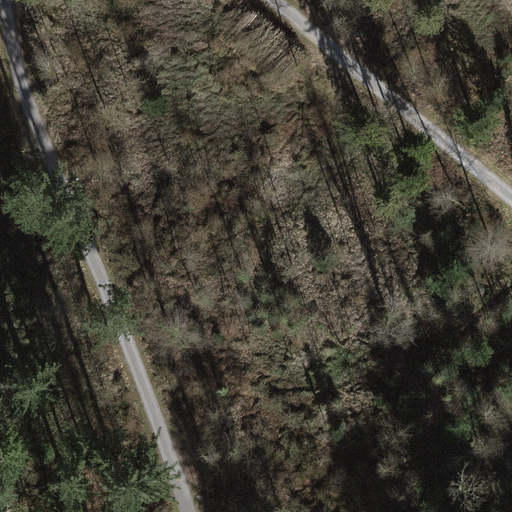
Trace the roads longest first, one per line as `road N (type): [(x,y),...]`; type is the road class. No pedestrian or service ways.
road 1 (track): [(187,511),(136,364),(20,82),(6,0)]
road 2 (track): [(511,199),(274,0)]
